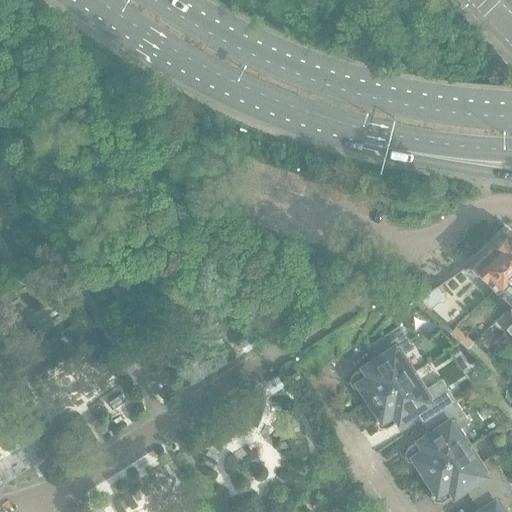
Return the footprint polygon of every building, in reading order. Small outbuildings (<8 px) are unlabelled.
[(504,283),(511,274),(511,233),(508,230),(506,230),(472,262),(499,287),(504,283)] [(511,302),(511,274),(504,283),(509,289),(503,295),(511,302)] [(437,288),(420,299),(430,310),(438,303),(445,302),(443,294),(441,294),(437,288)] [(412,374),(402,358),(405,356),(403,352),(412,346),(399,326),(367,347),(375,359),(352,375),(349,382),(353,388),(361,388),(370,401),(412,374)] [(423,421),(456,399),(444,380),(428,390),(425,386),(422,389),(412,374),(370,401),(378,414),(375,422),(379,428),(387,428),(415,409),(423,421)] [(467,448),(457,432),(461,430),(458,426),(469,419),(456,399),(423,421),(431,433),(407,448),(404,456),(408,462),(416,462),(425,475),(467,448)] [(506,477),(494,458),(483,465),(481,461),(477,463),(467,448),(425,475),(433,488),(430,495),(434,502),(442,502),(466,486),(473,498),(506,477)] [(502,511),(503,511),(506,510),(504,506),(511,500),(511,485),(506,477),(473,498),(481,510),(477,511),(502,511)]
